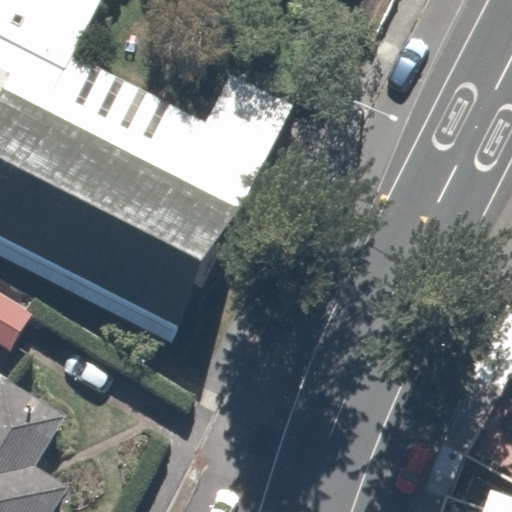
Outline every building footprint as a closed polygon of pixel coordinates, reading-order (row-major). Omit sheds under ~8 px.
[(0,0),(0,35),(65,68),(99,0),(0,0)] [(48,91),(0,66),(0,251),(179,344),(252,198),(184,162),(48,91)] [(297,104),(227,71),(184,162),(252,198),(297,104)] [(28,310),(0,292),(0,353),(0,354),(28,310)] [(0,511),(58,511),(73,489),(43,467),(69,418),(0,371),(0,511)] [(511,511),(511,500),(488,492),(481,511),(511,511)]
